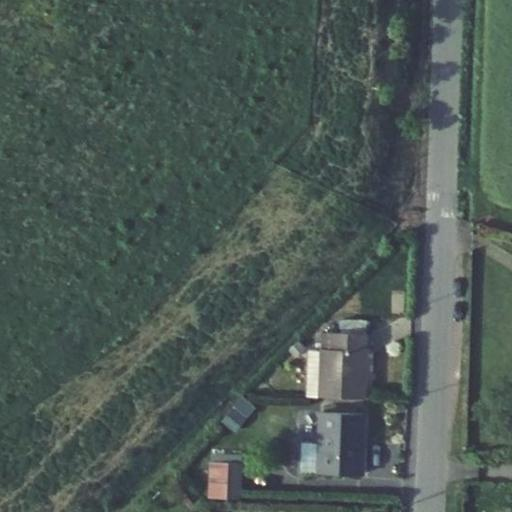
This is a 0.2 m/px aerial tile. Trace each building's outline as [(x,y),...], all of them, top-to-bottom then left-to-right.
[(337,332),(344,334),(346,317),(338,316),(337,332)] [(319,379),(377,384),(383,321),(346,317),(344,334),(337,332),(337,334),(323,332),(319,379)] [(303,326),(294,335),(300,341),(309,332),(303,326)] [(338,396),(333,457),(376,460),(380,399),(338,396)] [(251,481),(253,445),(222,443),(219,478),(251,481)]
